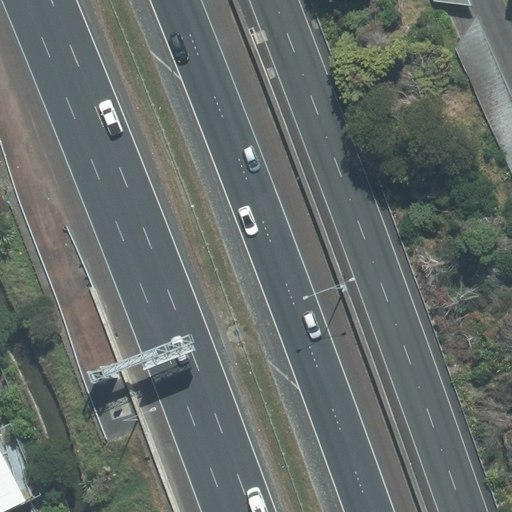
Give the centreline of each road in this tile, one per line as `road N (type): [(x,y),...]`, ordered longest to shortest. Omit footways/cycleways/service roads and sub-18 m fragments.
road 1 (motorway): [(252,511),(50,0)]
road 2 (motorway): [(177,0),(369,511)]
